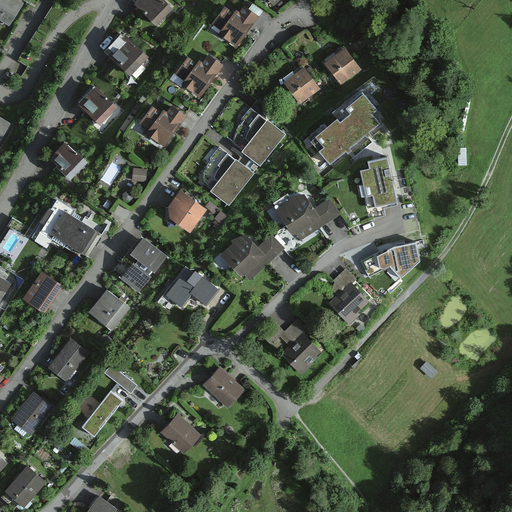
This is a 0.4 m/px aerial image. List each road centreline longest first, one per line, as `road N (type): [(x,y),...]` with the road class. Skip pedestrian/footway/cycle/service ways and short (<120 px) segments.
road 1 (residential): [(0,401),(267,36),(301,7)]
road 2 (track): [(511,118),(452,243),(290,411)]
road 3 (residential): [(46,511),(183,366),(228,345)]
road 4 (residential): [(117,0),(0,215)]
road 5 (residential): [(228,345),(344,244),(398,223)]
